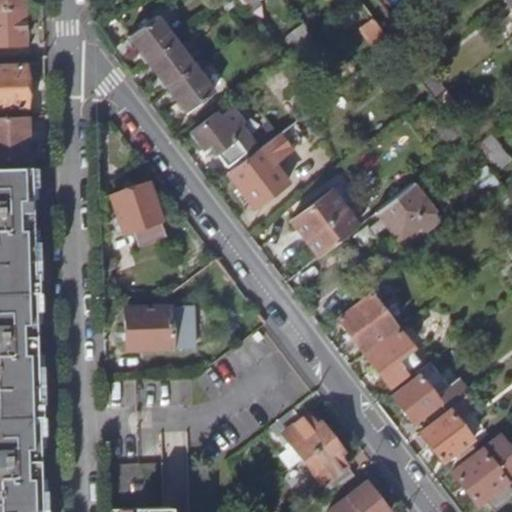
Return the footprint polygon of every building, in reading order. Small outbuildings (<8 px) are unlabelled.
[(0,6),(0,43),(24,43),(23,6),(0,6)] [(149,65),(176,45),(154,17),(128,37),(149,65)] [(381,56),(394,46),(384,34),(372,19),(361,28),(381,56)] [(176,45),(149,65),(167,89),(194,69),(176,45)] [(0,108),(8,108),(26,107),(24,65),(0,65),(0,108)] [(194,69),(167,89),(185,113),(212,92),(194,69)] [(8,117),(26,116),(26,107),(8,108),(8,117)] [(249,149),(241,139),(233,129),(227,121),(218,110),(190,132),(203,149),(212,142),(229,164),(249,149)] [(8,117),(0,117),(0,159),(28,158),(26,116),(8,117)] [(233,116),(227,121),(233,129),(240,124),(233,116)] [(243,121),(240,124),(233,129),(241,139),(251,132),(243,121)] [(281,131),(262,146),(267,153),(268,152),(286,139),(287,138),(281,131)] [(295,150),(286,139),(268,152),(276,164),(295,150)] [(260,148),(227,172),(254,208),(287,183),(260,148)] [(492,174),(479,158),(472,163),(484,180),(492,174)] [(42,511),(42,479),(37,479),(36,438),(41,438),(40,418),(35,418),(35,403),(39,403),(38,365),(34,365),(32,323),(37,323),(36,291),(32,291),(31,278),(35,278),(34,229),(29,229),(28,199),(32,199),(31,167),(0,168),(0,511),(42,511)] [(109,197),(122,234),(160,220),(146,184),(109,197)] [(410,184),(375,211),(399,241),(416,228),(419,233),(438,219),(410,184)] [(511,224),(511,200),(511,199),(503,189),(492,197),(511,224)] [(317,257),(357,226),(329,190),(290,221),(317,257)] [(362,351),(394,326),(368,293),(336,318),(362,351)] [(125,308),(127,350),(194,348),(192,307),(125,308)] [(380,342),(363,356),(388,387),(405,375),(395,361),(411,348),(396,330),(380,342)] [(395,361),(405,375),(421,362),(411,348),(395,361)] [(411,423),(439,403),(418,375),(391,396),(411,423)] [(466,396),(448,409),(449,410),(454,417),(472,403),(466,396)] [(292,409),(269,426),(286,449),(290,445),(281,433),(299,419),(292,409)] [(471,439),(454,417),(449,410),(416,436),(425,449),(429,446),(441,462),(471,439)] [(300,459),(329,437),(318,422),(314,425),(305,414),(299,419),(281,433),(290,445),(300,459)] [(335,432),(329,437),(339,449),(345,444),(335,432)] [(511,453),(499,436),(451,472),(476,505),(511,477),(511,453)] [(329,437),(300,459),(320,485),(321,484),(345,466),(336,454),(340,451),(339,449),(329,437)] [(329,494),(353,476),(345,466),(321,484),(329,494)] [(386,511),(365,483),(326,511),(386,511)]
